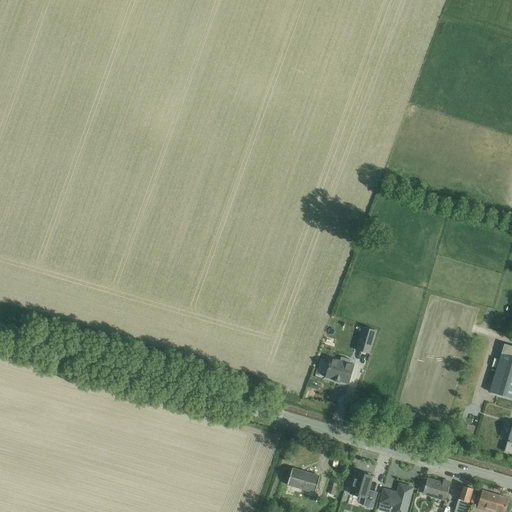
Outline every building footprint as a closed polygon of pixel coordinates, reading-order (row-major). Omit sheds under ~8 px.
[(363,327),(356,350),(369,354),(376,331),(363,327)] [(490,392),(511,398),(511,346),(504,344),(490,392)] [(340,361),(330,358),(325,377),(334,380),(334,381),(339,382),(339,381),(349,384),(354,365),(349,364),(350,360),(341,357),(340,361)] [(286,489),(314,497),(318,480),(291,472),(286,489)] [(350,494),(365,498),(363,506),(373,509),(377,492),(369,490),(373,477),(356,472),(350,494)] [(423,494),(445,500),(450,482),(443,480),(442,483),(427,479),(423,494)] [(330,481),(326,497),(335,500),(339,484),(330,481)] [(384,489),(380,503),(393,507),(391,511),(406,511),(413,488),(399,484),(397,493),(384,489)] [(466,511),(473,489),(462,486),(456,508),(463,510),(462,511),(466,511)] [(504,511),(508,499),(483,491),(481,497),(478,496),(475,507),(478,508),(478,509),(488,511),(489,509),(498,511),(504,511)]
